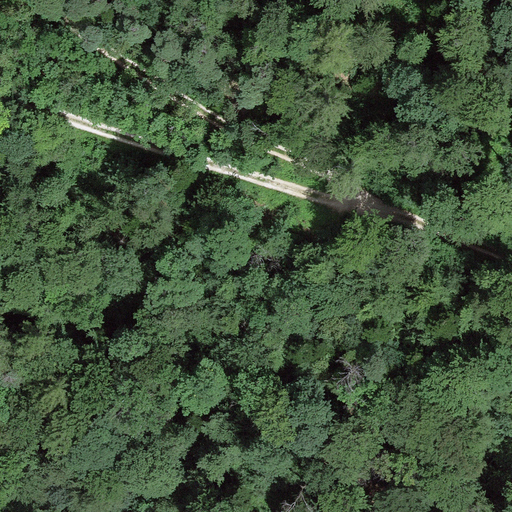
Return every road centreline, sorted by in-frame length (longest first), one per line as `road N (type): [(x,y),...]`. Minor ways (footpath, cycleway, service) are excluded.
road 1 (track): [(511,264),(399,218),(0,93)]
road 2 (track): [(40,0),(102,51),(311,169),(355,205)]
road 3 (track): [(0,283),(179,437),(291,511)]
